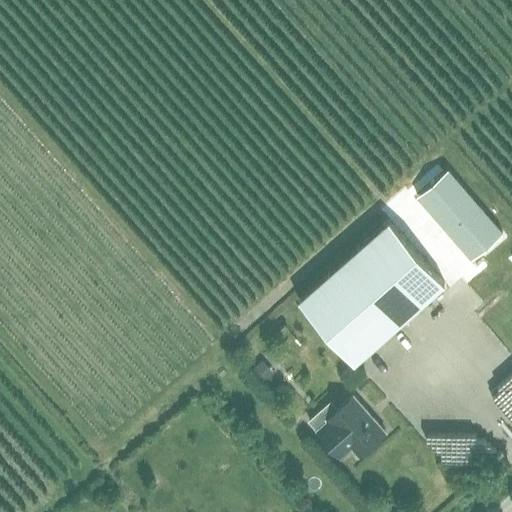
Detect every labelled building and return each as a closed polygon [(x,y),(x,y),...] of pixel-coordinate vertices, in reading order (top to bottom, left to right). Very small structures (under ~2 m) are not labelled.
[(417,193),(471,256),(502,230),(447,167),(417,193)] [(444,281),(389,219),(298,298),(354,361),(444,281)] [(511,365),(496,347),(474,366),(509,406),(511,403),(511,365)] [(261,358),(251,367),(263,381),(273,372),(261,358)] [(315,427),(319,431),(340,456),(351,446),(359,454),(386,431),(353,394),(315,427)] [(436,435),(436,454),(475,454),(475,435),(436,435)]
